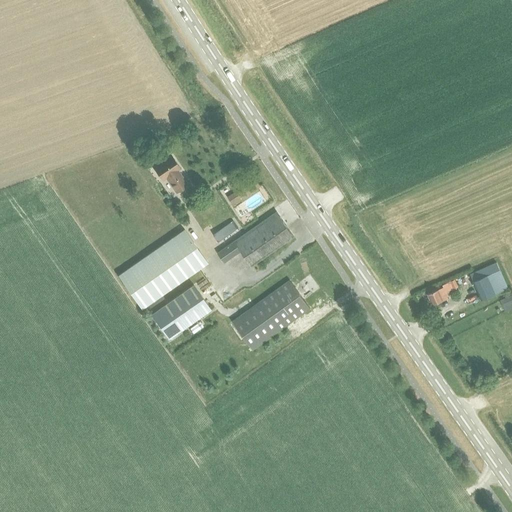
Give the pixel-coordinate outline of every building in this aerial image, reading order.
[(181,168),(171,153),(153,166),(163,180),(167,178),(177,192),(189,184),(179,169),(181,168)] [(255,180),(235,193),(240,201),(260,187),(255,180)] [(250,267),(288,240),(293,237),(277,213),(218,254),(225,264),(241,253),(250,267)] [(233,220),(213,234),(218,241),(238,228),(233,220)] [(184,229),(168,240),(118,275),(141,309),(207,262),(184,229)] [(508,288),(497,262),(470,274),(482,299),(508,288)] [(457,286),(454,279),(442,285),(443,287),(427,295),(432,305),(448,298),(445,292),(457,286)] [(310,308),(289,280),(232,321),(253,349),(310,308)] [(193,284),(152,313),(169,338),(210,309),(193,284)]
